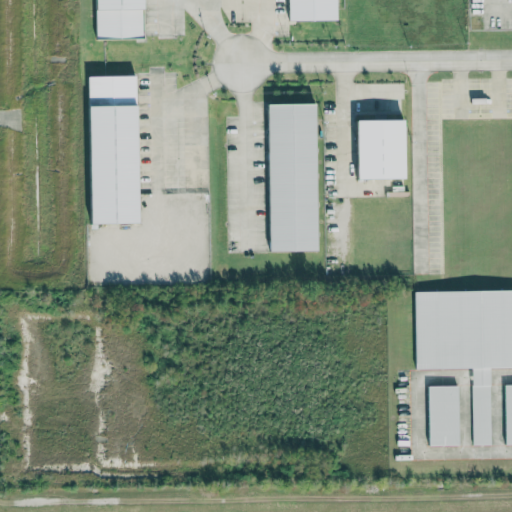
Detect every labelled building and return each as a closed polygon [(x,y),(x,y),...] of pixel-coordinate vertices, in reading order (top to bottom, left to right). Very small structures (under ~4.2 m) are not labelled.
[(135,38),(134,8),(141,8),(140,0),(83,0),(83,10),(88,10),(88,39),(135,38)] [(78,224),(128,223),(127,195),(136,194),(135,131),(132,131),(131,75),(79,76),(80,105),(76,105),(78,224)] [(259,103),(262,251),(311,250),(308,103),(259,103)] [(346,120),(347,179),(397,178),(396,119),(346,120)] [(511,289),(409,291),(410,369),(468,368),(468,444),(488,444),(487,367),(511,367),(511,289)] [(511,384),(499,385),(500,444),(511,443),(511,384)] [(452,386),(421,386),(422,445),(453,445),(452,386)]
